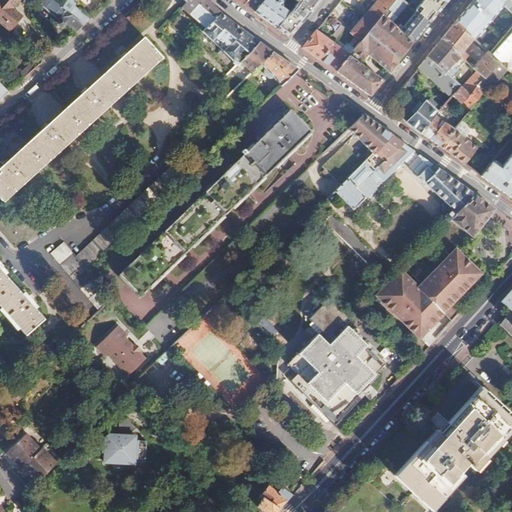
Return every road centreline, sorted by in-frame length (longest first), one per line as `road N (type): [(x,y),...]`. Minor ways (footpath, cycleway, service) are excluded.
road 1 (secondary): [(511,273),(292,511)]
road 2 (residential): [(511,213),(369,111)]
road 3 (residential): [(124,0),(0,113)]
road 4 (residential): [(465,0),(369,111)]
